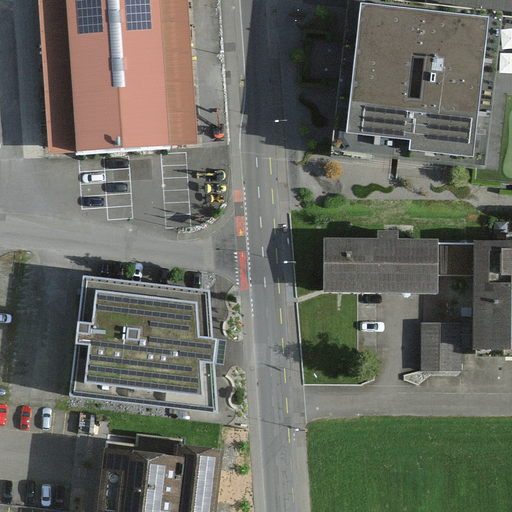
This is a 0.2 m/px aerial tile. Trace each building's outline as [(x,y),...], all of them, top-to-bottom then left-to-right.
[(208,147),(195,0),(54,0),(67,159),(208,147)] [(497,24),(350,10),(336,158),(483,172),(497,24)] [(452,246),(329,245),(329,294),(452,295),(452,246)] [(511,249),(474,249),(473,356),(511,356),(511,249)] [(223,299),(78,282),(62,411),(227,431),(223,299)] [(464,326),(422,326),(422,373),(465,373),(464,326)] [(217,511),(223,460),(103,446),(95,511),(217,511)]
